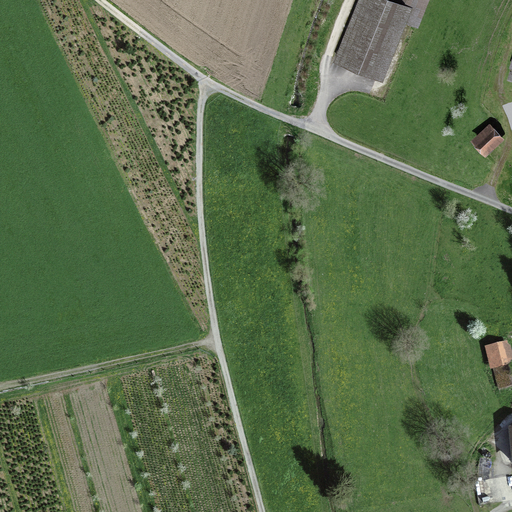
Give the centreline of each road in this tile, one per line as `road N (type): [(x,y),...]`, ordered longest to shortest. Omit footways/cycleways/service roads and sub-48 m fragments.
road 1 (track): [(104,0),(201,86),(511,214)]
road 2 (track): [(263,511),(215,332),(200,210),(201,86)]
